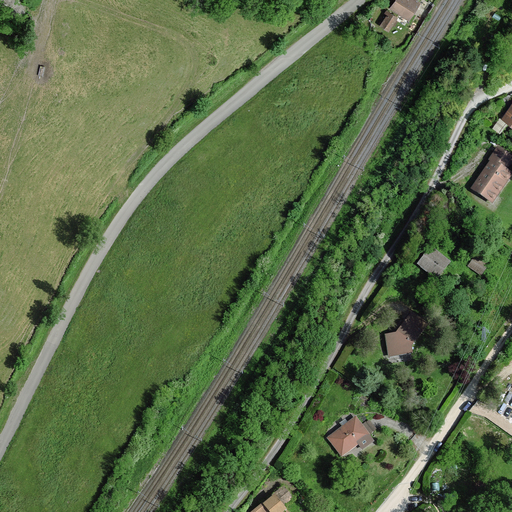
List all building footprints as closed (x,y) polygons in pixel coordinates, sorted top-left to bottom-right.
[(393,0),(389,7),(406,18),(417,1),(415,0),(393,0)] [(377,22),(377,23),(386,29),(394,16),(384,9),(382,12),(383,13),(377,22)] [(474,189),(476,191),(490,201),(504,182),(507,184),(511,178),(511,175),(507,171),(511,164),(511,157),(500,149),(491,160),(494,162),(474,189)] [(433,250),(420,265),(438,279),(450,264),(433,250)] [(478,257),(471,267),(483,274),(490,265),(478,257)] [(399,335),(386,339),(390,358),(412,352),(412,349),(428,325),(413,315),(399,335)] [(341,456),(360,442),(362,446),(368,441),(366,438),(368,436),(357,420),(329,439),(341,456)] [(259,511),(291,511),(286,505),(294,498),(285,486),(269,499),(271,502),(259,511)]
